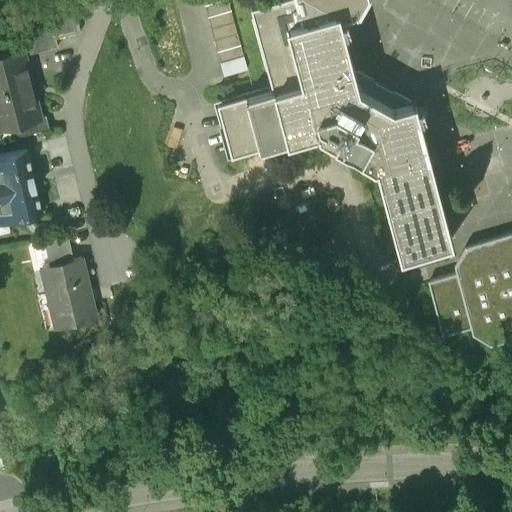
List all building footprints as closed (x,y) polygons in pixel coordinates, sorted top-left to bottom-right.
[(204,0),(220,61),(244,55),(229,0),(204,0)] [(366,0),(295,0),(297,4),(255,16),(273,85),(217,101),(231,151),(317,129),(376,162),(399,248),(449,234),(441,203),(432,168),(414,100),(411,101),(393,90),(391,94),(369,81),(371,77),(352,66),(346,42),(339,17),(359,12),(366,0)] [(254,0),(251,1),(255,16),(297,4),(295,0),(254,0)] [(50,17),(54,34),(55,34),(80,29),(74,1),(46,7),(48,17),(50,17)] [(50,17),(48,17),(23,23),(30,50),(57,43),(55,34),(54,34),(50,17)] [(39,112),(23,45),(0,50),(0,123),(15,120),(40,114),(39,112)] [(244,55),(220,61),(223,72),(247,66),(244,55)] [(40,114),(15,120),(18,132),(48,125),(45,111),(39,112),(40,114)] [(27,146),(0,151),(0,217),(42,208),(27,146)] [(67,227),(44,233),(50,257),(73,251),(67,227)] [(466,248),(468,255),(462,263),(457,264),(427,272),(441,323),(469,315),(471,322),(489,332),(511,326),(511,227),(470,239),(470,240),(466,248)] [(73,251),(50,257),(41,259),(55,318),(95,308),(81,249),(73,251)]
